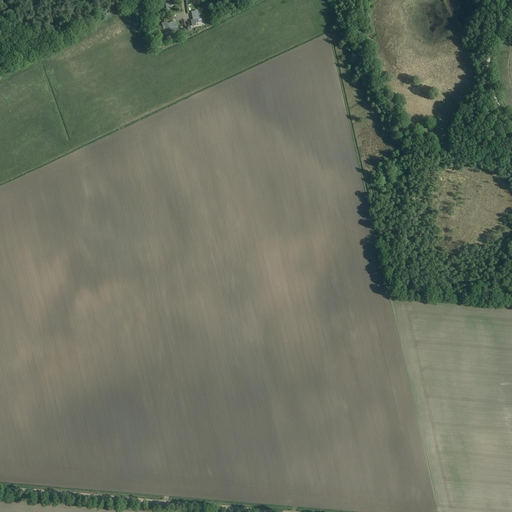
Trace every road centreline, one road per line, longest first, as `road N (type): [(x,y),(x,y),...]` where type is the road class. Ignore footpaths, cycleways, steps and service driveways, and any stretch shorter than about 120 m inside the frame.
road 1 (track): [(0,489),(269,511)]
road 2 (track): [(511,125),(488,73),(509,0)]
